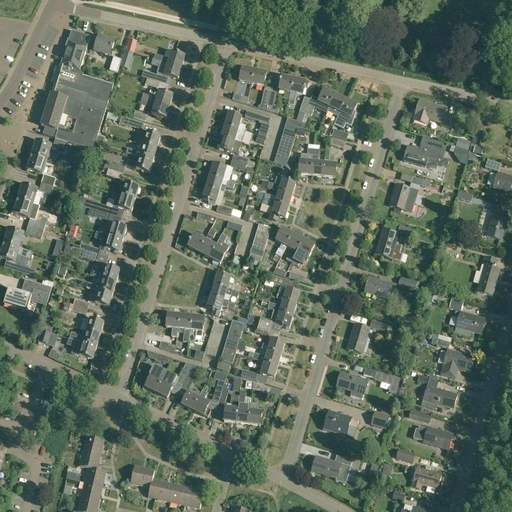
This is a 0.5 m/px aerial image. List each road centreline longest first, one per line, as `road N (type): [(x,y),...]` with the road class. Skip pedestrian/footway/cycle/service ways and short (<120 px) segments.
road 1 (residential): [(283,482),(402,79)]
road 2 (residential): [(119,399),(229,43)]
road 3 (track): [(100,0),(292,43),(307,40),(333,0)]
road 4 (residential): [(454,511),(511,309)]
road 5 (residential): [(229,43),(51,4)]
road 6 (residential): [(402,79),(229,43)]
road 7 (residential): [(24,511),(37,461),(17,446),(18,430),(49,367)]
road 8 (residential): [(230,454),(119,399)]
